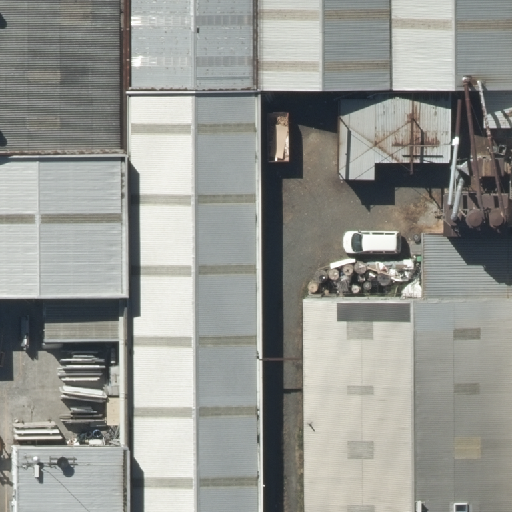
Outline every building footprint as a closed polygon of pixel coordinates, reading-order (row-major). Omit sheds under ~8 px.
[(0,0),(0,166),(113,167),(112,0),(0,0)] [(245,0),(119,0),(120,102),(246,102),(245,0)] [(505,0),(253,0),(254,100),(506,99),(505,0)] [(249,511),(248,112),(122,112),(124,511),(249,511)] [(116,177),(0,177),(0,315),(116,315),(116,177)] [(511,511),(511,290),(303,292),(304,511),(511,511)] [(114,511),(115,433),(10,433),(10,511),(114,511)]
